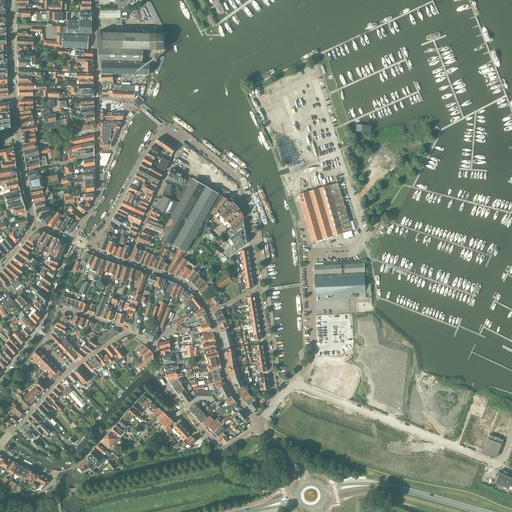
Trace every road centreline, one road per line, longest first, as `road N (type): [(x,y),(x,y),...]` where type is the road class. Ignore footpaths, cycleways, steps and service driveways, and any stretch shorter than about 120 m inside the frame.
road 1 (residential): [(268,413),(388,461),(446,468),(511,492)]
road 2 (residential): [(52,475),(76,465),(143,388),(173,417),(185,409)]
road 3 (residential): [(183,136),(237,178),(257,288)]
road 4 (unclassified): [(276,403),(313,346),(309,254),(319,253)]
road 5 (residential): [(92,248),(156,136),(164,127),(183,136)]
road 6 (residential): [(389,456),(397,364),(374,348),(368,308)]
road 7 (residential): [(128,263),(183,136)]
road 8 (tertiary): [(35,223),(15,98)]
road 9 (secondary): [(474,511),(386,487),(351,487)]
road 10 (tertiary): [(210,314),(230,385),(259,425)]
